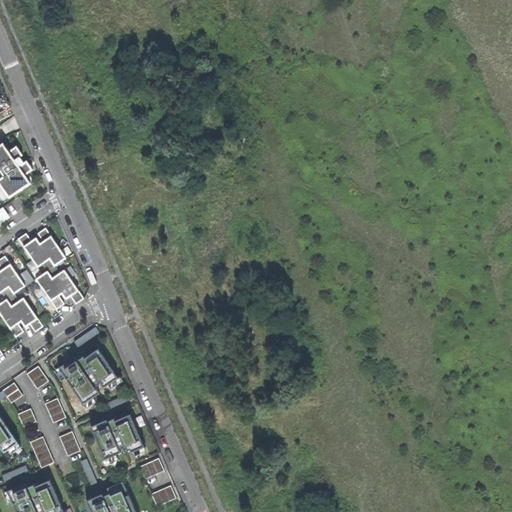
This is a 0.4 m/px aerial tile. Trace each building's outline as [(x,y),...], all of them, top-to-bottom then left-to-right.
[(13,152),(7,144),(0,149),(0,172),(3,171),(6,174),(9,179),(4,183),(14,198),(35,184),(28,175),(36,170),(29,161),(23,165),(20,160),(25,156),(19,148),(13,152)] [(0,226),(11,219),(5,209),(0,211),(0,226)] [(25,237),(21,239),(39,267),(43,265),(51,259),(56,267),(67,260),(47,230),(40,234),(45,242),(43,243),(41,244),(38,239),(33,242),(28,234),(25,237)] [(0,295),(4,293),(10,289),(14,296),(21,291),(29,286),(8,254),(0,259),(0,295)] [(49,273),(38,280),(59,310),(62,308),(65,306),(59,297),(64,294),(68,300),(70,298),(72,297),(78,305),(86,299),(66,271),(61,274),(56,267),(51,259),(43,265),(49,273)] [(25,298),(21,291),(14,296),(10,289),(4,293),(8,300),(0,304),(0,311),(17,337),(23,333),(33,326),(37,332),(41,329),(47,325),(27,296),(25,298)] [(77,342),(81,348),(102,334),(98,328),(77,342)] [(103,353),(93,361),(113,388),(123,381),(103,353)] [(72,366),(65,371),(88,402),(101,392),(79,361),(72,366)] [(40,367),(29,375),(34,382),(45,375),(40,367)] [(50,382),(45,375),(34,382),(39,389),(50,382)] [(16,384),(5,391),(10,397),(20,390),(16,384)] [(25,396),(20,390),(10,397),(14,404),(25,396)] [(60,399),(47,405),(50,411),(62,406),(60,399)] [(65,412),(62,406),(50,411),(52,417),(65,412)] [(33,410),(20,415),(23,421),(35,416),(33,410)] [(67,418),(65,412),(52,417),(55,423),(67,418)] [(38,423),(35,416),(23,421),(26,428),(38,423)] [(2,418),(0,419),(0,438),(6,448),(17,441),(2,418)] [(133,420),(123,424),(135,453),(146,449),(133,420)] [(104,425),(96,429),(111,460),(125,453),(111,422),(104,425)] [(74,433),(62,438),(65,445),(77,440),(74,433)] [(45,438),(32,444),(35,450),(48,445),(45,438)] [(79,446),(77,440),(65,445),(67,451),(79,446)] [(51,451),(48,445),(35,450),(38,457),(51,451)] [(82,452),(79,446),(67,451),(70,457),(82,452)] [(53,458),(51,451),(38,457),(41,463),(53,458)] [(56,463),(53,458),(41,463),(43,469),(56,463)] [(161,460),(155,462),(160,474),(167,472),(161,460)] [(155,462),(148,465),(153,477),(160,474),(155,462)] [(148,465),(141,468),(146,480),(153,477),(148,465)] [(66,511),(55,482),(43,487),(52,511),(66,511)] [(138,511),(128,484),(113,490),(121,511),(138,511)] [(25,487),(11,492),(19,511),(35,511),(28,493),(25,487)] [(173,487),(166,489),(172,501),(178,498),(173,487)] [(166,489),(160,493),(165,504),(172,501),(166,489)] [(160,493),(153,495),(158,507),(165,504),(160,493)] [(111,511),(108,502),(106,497),(93,502),(97,511),(111,511)]
